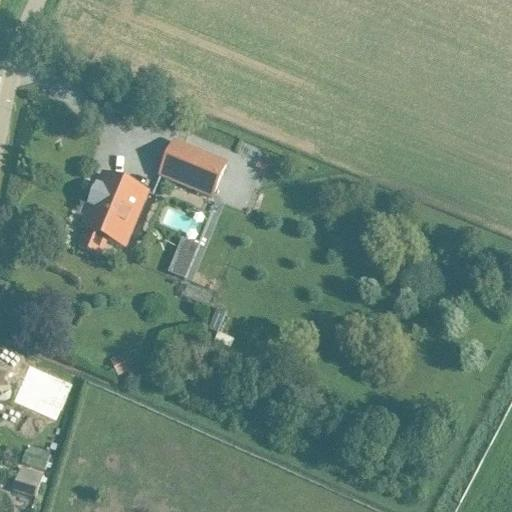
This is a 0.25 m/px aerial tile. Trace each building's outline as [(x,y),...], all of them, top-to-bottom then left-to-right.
[(226,167),(193,154),(174,146),(161,179),(179,187),(213,200),(226,167)] [(85,232),(82,231),(82,232),(85,233),(79,249),(100,258),(107,242),(124,250),(147,195),(104,178),(97,195),(100,197),(85,232)] [(130,342),(138,356),(149,349),(141,335),(130,342)] [(128,355),(110,363),(118,380),(136,372),(128,355)] [(33,369),(22,395),(60,412),(71,386),(33,369)] [(40,439),(38,448),(57,453),(60,444),(40,439)] [(36,502),(43,478),(47,463),(25,457),(13,496),(36,502)]
